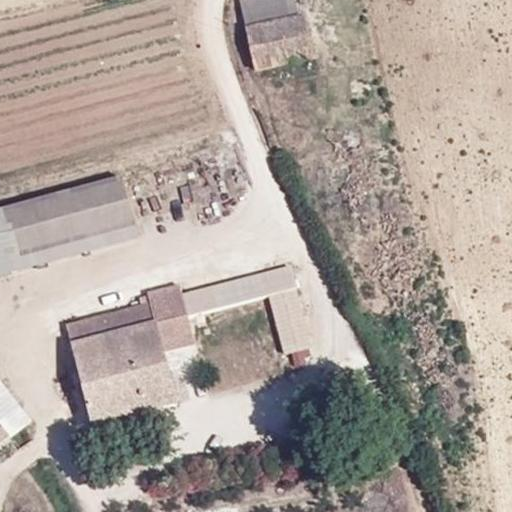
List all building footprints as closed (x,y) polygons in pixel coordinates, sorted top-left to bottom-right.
[(245,0),(240,1),(246,30),(299,20),(295,0),(245,0)] [(299,20),(246,30),(256,72),(314,59),(304,18),(299,20)] [(0,275),(139,237),(122,173),(0,206),(0,275)] [(147,292),(148,295),(138,297),(139,301),(132,302),(133,307),(67,324),(93,423),(173,402),(160,351),(191,343),(185,318),(270,295),(285,354),(292,352),(296,367),(308,364),(306,357),(312,355),(310,349),(314,348),(292,263),(183,292),(181,284),(147,292)] [(358,375),(357,376),(339,384),(349,408),(369,399),(358,375)] [(0,402),(7,411),(9,414),(17,408),(0,386),(0,402)] [(0,420),(9,414),(7,411),(0,402),(0,420)] [(9,414),(21,427),(28,422),(17,408),(9,414)] [(0,427),(8,437),(21,427),(9,414),(0,420),(0,427)] [(8,437),(0,427),(0,441),(1,443),(8,437)]
